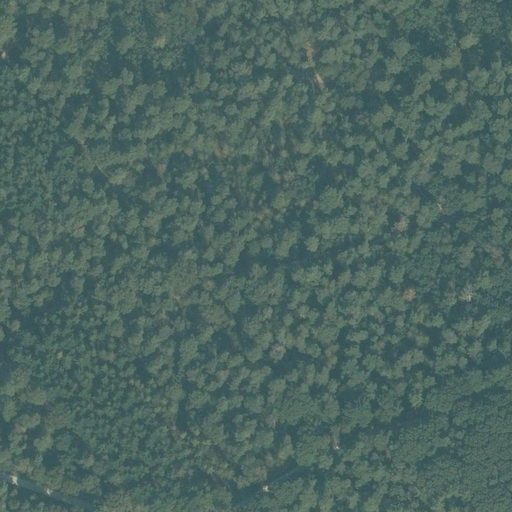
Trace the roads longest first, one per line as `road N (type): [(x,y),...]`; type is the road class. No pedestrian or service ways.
road 1 (track): [(204,276),(451,221),(315,89)]
road 2 (unclassified): [(511,396),(328,453),(236,511)]
